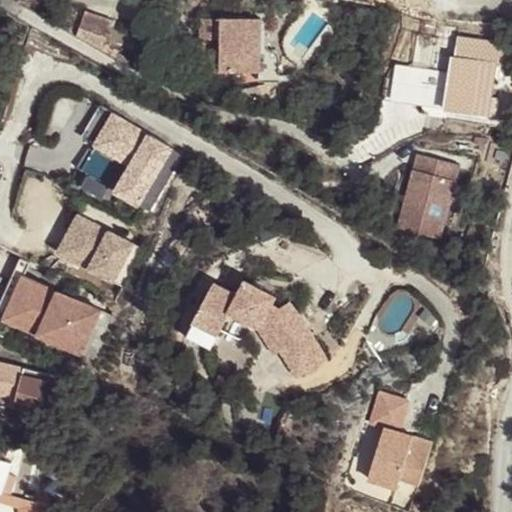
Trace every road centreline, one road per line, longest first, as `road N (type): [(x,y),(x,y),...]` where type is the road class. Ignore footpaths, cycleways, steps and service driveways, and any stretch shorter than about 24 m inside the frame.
road 1 (residential): [(432,403),(451,342),(451,318),(433,291),(60,62),(40,70),(0,152)]
road 2 (residential): [(16,0),(206,109),(346,158)]
